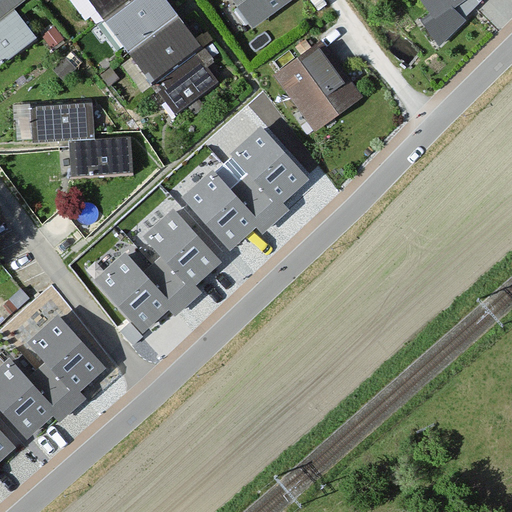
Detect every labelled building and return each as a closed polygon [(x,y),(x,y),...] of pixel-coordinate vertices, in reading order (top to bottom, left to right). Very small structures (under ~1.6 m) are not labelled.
[(0,0),(0,22),(13,12),(28,0),(0,0)] [(86,0),(105,26),(139,0),(86,0)] [(163,0),(139,0),(105,26),(107,28),(106,30),(128,59),(179,21),(163,0)] [(231,0),(253,29),(293,0),(231,0)] [(420,0),(432,17),(422,26),(439,48),(464,25),(483,0),(420,0)] [(0,22),(0,70),(37,42),(18,18),(13,12),(0,22)] [(203,53),(179,21),(128,59),(151,91),(154,90),(196,57),(203,53)] [(54,29),(43,37),(51,47),(61,39),(54,29)] [(208,35),(197,42),(202,49),(213,42),(208,35)] [(319,51),(279,79),(315,130),(359,100),(352,88),(323,48),(319,51)] [(203,53),(196,57),(203,67),(212,61),(205,51),(203,53)] [(203,67),(196,57),(154,90),(175,117),(217,85),(203,67)] [(65,60),(53,71),(64,83),(76,71),(65,60)] [(111,70),(101,78),(109,88),(119,81),(111,70)] [(29,107),(13,108),(14,122),(16,122),(18,142),(33,141),(34,147),(70,144),(75,144),(95,142),(93,107),(30,112),(29,107)] [(308,176),(264,128),(239,152),(257,171),(245,183),(279,218),(290,208),(282,199),(308,176)] [(127,141),(95,142),(75,144),(70,144),(72,180),(77,180),(88,179),(99,178),(129,177),(134,177),(132,140),(127,141)] [(215,170),(186,197),(232,247),(258,223),(265,232),(276,222),(279,218),(245,183),(236,192),(215,170)] [(219,257),(175,210),(150,233),(168,253),(156,265),(190,300),(201,290),(193,280),(219,257)] [(126,251),(97,278),(143,328),(169,305),(176,313),(187,304),(190,300),(156,265),(147,273),(126,251)] [(103,361),(59,314),(34,337),(52,357),(40,369),(74,404),(85,393),(78,384),(103,361)] [(10,355),(0,364),(0,402),(27,432),(53,408),(60,417),(71,408),(74,404),(40,369),(31,377),(10,355)] [(0,450),(12,440),(0,426),(0,450)]
